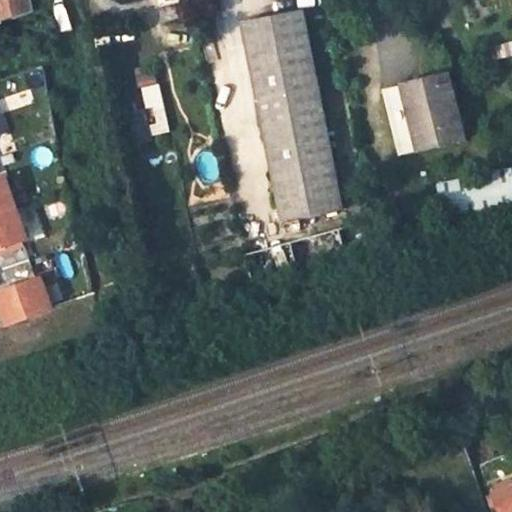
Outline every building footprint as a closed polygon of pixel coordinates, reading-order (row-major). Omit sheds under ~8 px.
[(30,0),(0,0),(0,20),(32,9),(30,0)] [(246,27),(286,227),(344,215),(304,15),(246,27)] [(138,69),(153,137),(171,133),(156,65),(138,69)] [(387,93),(400,159),(464,146),(451,78),(387,93)] [(0,257),(39,242),(14,176),(0,180),(0,257)] [(511,177),(499,179),(509,220),(511,218),(511,177)] [(442,190),(450,233),(509,220),(499,179),(442,190)] [(340,228),(248,261),(254,288),(349,258),(340,228)] [(3,258),(10,284),(37,277),(31,251),(3,258)] [(0,301),(8,329),(61,313),(50,277),(0,292),(0,301)] [(206,300),(217,297),(214,284),(203,287),(206,300)] [(511,511),(511,486),(511,485),(493,493),(500,511),(511,511)]
